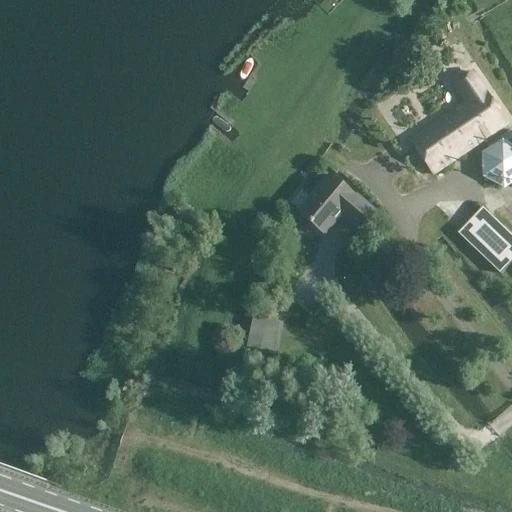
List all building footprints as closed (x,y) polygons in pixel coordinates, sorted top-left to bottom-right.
[(466,102),(410,140),(434,176),(508,125),(473,71),(454,84),(466,102)] [(511,146),(501,141),(481,153),(482,176),(503,187),(511,181),(511,146)] [(359,230),(374,212),(330,176),(298,214),(322,234),(340,213),(359,230)] [(511,237),(483,209),(458,234),(502,276),(511,265),(511,237)] [(281,324),(251,318),(245,347),(275,353),(281,324)]
